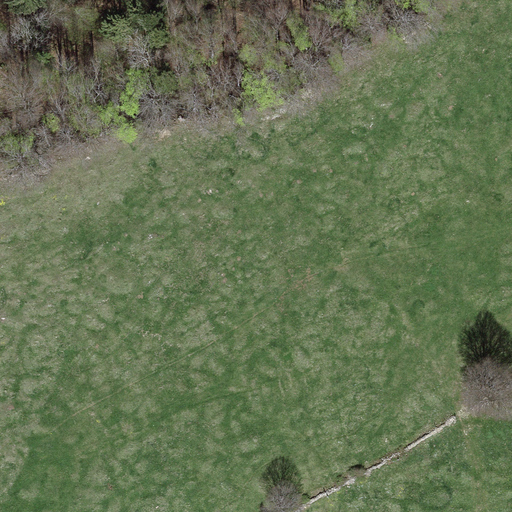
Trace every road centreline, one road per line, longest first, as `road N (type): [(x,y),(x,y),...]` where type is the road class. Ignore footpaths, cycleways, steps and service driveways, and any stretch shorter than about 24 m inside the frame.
road 1 (track): [(0,454),(54,454),(208,395),(369,358),(399,359),(428,365),(452,382),(469,423),(483,511)]
road 2 (track): [(22,455),(397,252),(511,228)]
